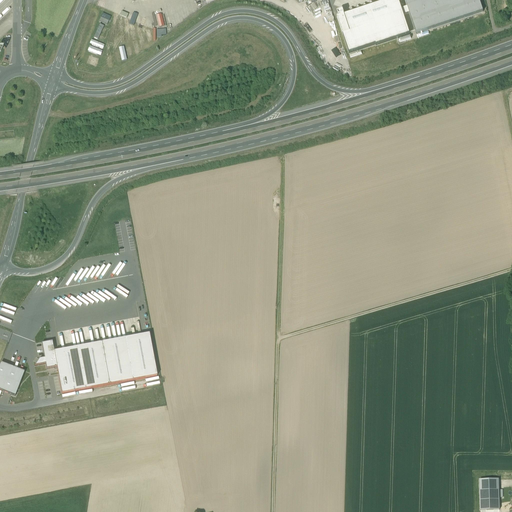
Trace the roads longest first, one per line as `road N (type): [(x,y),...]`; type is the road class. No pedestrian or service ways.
road 1 (motorway): [(421,82),(336,92),(314,78),(287,33),(251,12),(215,18),(117,83),(86,86),(54,76)]
road 2 (motorway): [(52,82),(118,90),(217,25),(263,24),(290,53),(288,95),(265,118),(213,138)]
road 3 (motorway): [(158,162),(302,129),(511,64)]
road 4 (track): [(511,270),(277,339)]
road 5 (motorway): [(213,138),(0,177)]
road 6 (motorway): [(421,82),(213,138)]
road 7 (motorway): [(2,267),(28,271),(57,262),(103,189),(158,162)]
road 8 (secondary): [(52,82),(2,267)]
road 9 (track): [(277,339),(282,158)]
road 10 (track): [(277,339),(273,511)]
road 11 (motorway): [(0,189),(158,162)]
